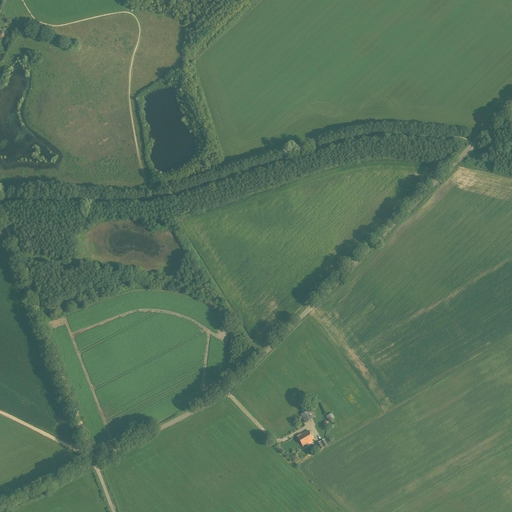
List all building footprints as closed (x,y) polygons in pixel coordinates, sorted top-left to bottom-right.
[(305,423),(312,419),(308,411),(301,415),(305,423)] [(329,422),(335,418),(331,413),(326,416),(329,422)] [(307,437),(311,434),(308,430),(301,435),(301,434),(297,436),(300,442),(307,438),(307,437)] [(307,438),(300,442),(303,446),(307,444),(306,443),(314,439),(311,434),(307,437),(307,438)] [(319,450),(328,445),(324,439),(316,443),(317,444),(316,444),(319,450)]
